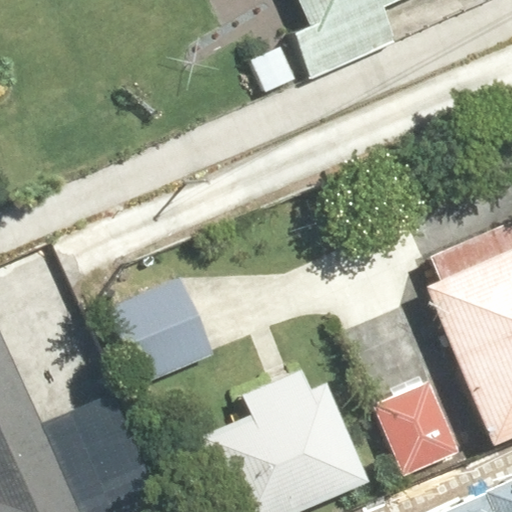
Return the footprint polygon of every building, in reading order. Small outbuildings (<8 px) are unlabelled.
[(291,0),(310,40),(397,0),(291,0)] [(443,275),(430,281),(499,439),(511,433),(511,245),(507,247),(497,224),(433,252),(443,275)] [(102,299),(132,372),(204,343),(174,270),(102,299)] [(4,303),(0,304),(0,511),(91,511),(96,510),(4,303)] [(240,409),(190,428),(223,511),(264,511),(363,474),(324,374),(305,381),(296,360),(231,385),(240,409)] [(424,370),(367,393),(396,465),(453,441),(424,370)] [(511,511),(511,478),(434,511),(511,511)]
